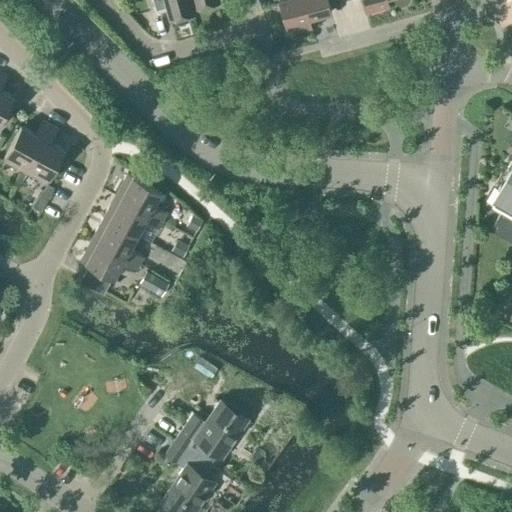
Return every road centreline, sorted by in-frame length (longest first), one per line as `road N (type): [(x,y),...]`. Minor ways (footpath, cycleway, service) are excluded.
road 1 (secondary): [(431,207),(394,181),(271,172),(205,150),(175,132),(54,0)]
road 2 (residential): [(35,287),(104,148),(0,37)]
road 3 (secondary): [(425,417),(420,370),(431,207)]
road 4 (residential): [(224,41),(174,53),(151,49),(98,0)]
road 5 (residential): [(431,207),(447,68)]
road 6 (residential): [(148,401),(74,511)]
